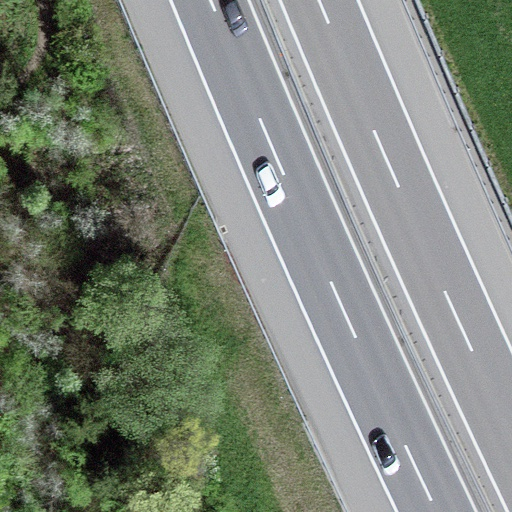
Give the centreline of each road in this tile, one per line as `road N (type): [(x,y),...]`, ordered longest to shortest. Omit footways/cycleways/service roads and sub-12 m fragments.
road 1 (motorway): [(210,0),(436,511)]
road 2 (motorway): [(511,438),(318,0)]
